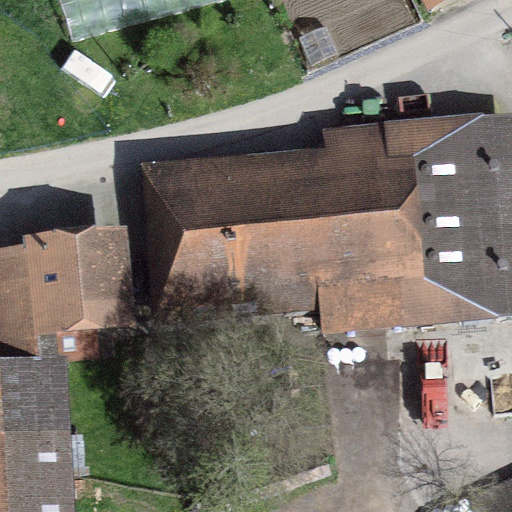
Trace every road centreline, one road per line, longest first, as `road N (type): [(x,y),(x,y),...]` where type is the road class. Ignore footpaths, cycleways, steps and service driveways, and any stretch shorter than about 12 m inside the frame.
road 1 (unclassified): [(320,98),(0,169)]
road 2 (residential): [(511,9),(320,98)]
